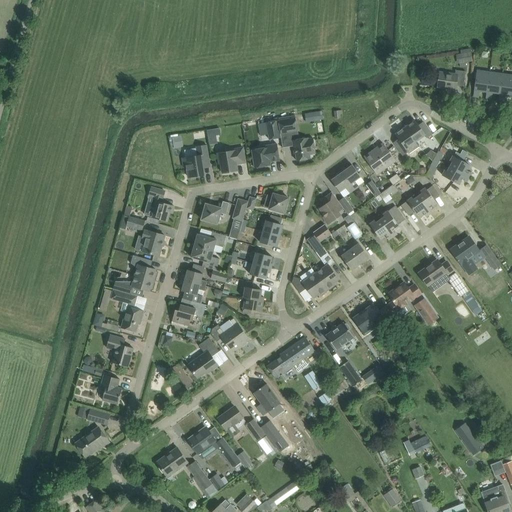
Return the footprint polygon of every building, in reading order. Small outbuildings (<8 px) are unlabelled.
[(472,62),(471,52),(456,54),(458,64),(472,62)] [(463,87),(465,71),(455,70),(455,74),(439,72),(437,87),(456,90),(456,86),(463,87)] [(486,98),(490,72),(477,71),(473,97),(479,97),(480,91),(487,92),(486,98)] [(499,94),(499,100),(502,74),(490,72),(486,98),(492,99),(492,93),(499,94)] [(499,100),(504,101),(505,95),(511,95),(511,75),(502,74),(499,100)] [(322,120),(321,111),(303,114),(304,123),(322,120)] [(297,131),(295,118),(295,117),(278,120),(281,133),(297,131)] [(266,122),(269,139),(281,137),(281,133),(278,120),(266,122)] [(405,127),(415,142),(425,135),(427,138),(432,134),(423,122),(424,124),(420,127),(415,120),(405,127)] [(394,142),(403,155),(408,151),(409,153),(418,146),(415,142),(405,127),(395,134),(399,139),(394,142)] [(206,129),(206,144),(215,143),(215,135),(219,134),(219,128),(206,129)] [(179,136),(172,137),(174,148),(181,147),(179,136)] [(316,154),(314,144),(313,138),(308,139),(308,138),(292,140),(293,148),(295,148),(297,161),(310,159),(310,155),(316,154)] [(383,143),(373,150),(386,168),(396,161),(383,143)] [(280,161),(278,151),(277,144),(260,147),(260,149),(252,150),(255,168),(271,165),(270,162),(280,161)] [(210,167),(210,164),(206,145),(196,147),(198,156),(183,158),(184,168),(187,167),(189,178),(204,175),(203,168),(210,167)] [(431,150),(426,155),(433,161),(435,158),(439,151),(441,148),(434,145),(431,150)] [(246,163),(244,153),(243,148),(226,150),(226,152),(218,153),(219,164),(221,163),(222,173),(237,171),(236,164),(246,163)] [(386,168),(373,150),(364,157),(377,175),(386,168)] [(439,151),(435,158),(439,161),(443,154),(439,151)] [(453,162),(450,167),(469,177),(471,173),(467,170),(470,165),(453,156),(450,161),(453,162)] [(431,165),(435,168),(439,161),(435,158),(433,161),(431,165)] [(352,165),(342,173),(354,190),(359,187),(365,183),(352,165)] [(469,177),(450,167),(448,172),(445,170),(442,175),(459,184),(462,179),(466,182),(469,177)] [(354,190),(342,173),(331,180),(339,191),(346,187),(350,193),(354,190)] [(375,198),(380,195),(381,194),(372,181),(366,185),(375,198)] [(386,190),(389,194),(396,189),(393,185),(386,190)] [(418,196),(430,214),(434,211),(431,207),(436,203),(434,199),(439,195),(432,186),(427,190),(425,188),(421,191),(422,193),(418,196)] [(174,206),(172,206),(160,202),(162,199),(163,199),(165,191),(151,187),(149,195),(155,197),(153,205),(156,206),(153,217),(167,221),(170,212),(172,213),(174,206)] [(380,195),(383,199),(389,194),(386,190),(381,194),(380,195)] [(325,205),(319,209),(325,216),(323,218),(328,224),(341,215),(338,212),(343,208),(339,202),(338,201),(332,192),(322,200),(325,205)] [(271,202),(269,209),(284,213),(288,198),(273,194),(273,196),(267,194),(266,200),(271,202)] [(250,196),(248,202),(246,209),(253,211),(256,198),(250,196)] [(430,214),(418,196),(414,200),(412,197),(407,201),(418,216),(423,212),(427,217),(430,214)] [(353,210),(344,197),(338,201),(339,202),(343,208),(348,214),(353,210)] [(233,219),(243,221),(244,216),(246,209),(248,202),(238,199),(233,219)] [(226,215),(227,213),(229,203),(223,201),(221,208),(206,204),(204,210),(202,211),(201,217),(202,218),(202,219),(218,224),(221,213),(226,215)] [(385,217),(380,220),(393,237),(397,234),(394,230),(399,226),(397,224),(405,219),(395,206),(383,214),(385,217)] [(351,216),(358,226),(364,222),(357,212),(351,216)] [(145,221),(123,215),(120,228),(125,230),(127,226),(142,230),(145,221)] [(270,215),(269,221),(281,224),(283,219),(270,215)] [(266,220),(263,231),(280,236),(282,229),(280,228),(281,224),(269,221),(266,220)] [(393,237),(380,220),(376,223),(375,221),(370,224),(381,239),(386,236),(389,240),(393,237)] [(350,226),(346,228),(355,240),(363,234),(355,222),(350,226)] [(325,224),(313,233),(314,235),(320,242),(332,233),(325,224)] [(165,235),(155,233),(149,231),(149,232),(144,230),(143,237),(147,239),(143,251),(159,256),(165,235)] [(230,232),(229,237),(237,239),(240,231),(235,230),(230,232)] [(263,231),(260,242),(275,247),(276,243),(278,243),(280,236),(263,231)] [(194,246),(214,251),(215,245),(223,247),(226,236),(212,232),(210,238),(197,234),(196,239),(194,239),(192,245),(194,246)] [(307,240),(316,252),(323,247),(314,235),(307,240)] [(479,251),(475,245),(469,237),(461,242),(463,244),(453,251),(452,249),(451,250),(461,264),(479,251)] [(350,250),(360,264),(369,258),(359,243),(350,250)] [(479,248),(494,269),(499,265),(484,244),(479,248)] [(213,270),(216,270),(220,259),(212,257),(214,251),(194,246),(192,245),(191,251),(192,252),(191,257),(204,261),(202,266),(213,270)] [(341,256),(351,270),(360,264),(350,250),(341,256)] [(256,252),(253,263),(271,268),(272,264),(270,263),(272,257),(256,252)] [(137,268),(135,275),(154,281),(156,273),(154,273),(155,269),(139,265),(141,257),(133,255),(131,264),(137,268)] [(453,271),(446,261),(441,265),(437,260),(419,273),(428,286),(446,273),(448,275),(453,271)] [(253,263),(250,274),(266,279),(268,272),(270,273),(271,268),(253,263)] [(334,285),(333,284),(339,279),(328,264),(315,273),(327,290),(334,285)] [(181,279),(206,286),(207,281),(201,280),(203,274),(188,270),(186,275),(182,274),(181,279)] [(228,274),(216,270),(213,270),(211,278),(226,283),(228,274)] [(327,290),(315,273),(303,282),(301,279),(293,277),(292,282),(300,293),(306,288),(313,298),(319,294),(320,295),(327,290)] [(448,279),(460,296),(468,290),(456,273),(448,279)] [(135,275),(133,282),(115,281),(113,289),(130,294),(133,287),(149,291),(150,288),(152,288),(154,281),(135,275)] [(183,299),(191,301),(201,304),(203,296),(197,294),(199,290),(204,291),(206,286),(181,279),(179,284),(183,285),(182,291),(185,292),(183,299)] [(421,294),(414,284),(409,288),(405,283),(399,287),(389,294),(394,301),(390,304),(396,312),(410,302),(421,294)] [(243,298),(245,298),(263,301),(264,297),(260,297),(262,290),(252,288),(252,285),(246,284),(243,298)] [(110,298),(135,305),(137,297),(113,290),(110,298)] [(465,297),(475,311),(480,308),(470,293),(465,297)] [(245,298),(243,312),(249,313),(250,310),(262,312),(263,301),(245,298)] [(425,298),(414,306),(428,326),(439,318),(425,298)] [(191,301),(189,307),(180,305),(179,310),(175,309),(172,321),(189,326),(190,320),(193,321),(195,315),(202,317),(206,305),(201,304),(191,301)] [(223,315),(226,307),(219,305),(216,312),(223,315)] [(354,318),(364,332),(382,319),(386,324),(392,319),(384,308),(378,312),(373,305),(365,311),(365,312),(356,319),(355,318),(354,318)] [(144,311),(134,308),(127,306),(121,328),(136,332),(140,318),(142,318),(144,311)] [(234,326),(229,329),(241,347),(247,343),(246,342),(249,339),(237,323),(234,318),(230,321),(234,326)] [(344,322),(326,335),(337,350),(354,337),(349,330),(350,329),(350,328),(347,324),(346,323),(345,324),(344,322)] [(241,347),(229,329),(224,333),(218,325),(212,329),(211,333),(217,341),(222,338),(232,352),(235,350),(236,351),(241,347)] [(481,357),(498,343),(487,330),(470,343),(481,357)] [(390,337),(396,345),(401,341),(395,333),(390,337)] [(107,348),(115,350),(112,362),(128,367),(132,353),(130,352),(132,348),(123,345),(125,339),(110,335),(107,348)] [(219,351),(209,337),(199,345),(205,352),(188,364),(198,378),(210,369),(211,371),(218,365),(212,357),(219,351)] [(315,352),(311,345),(305,337),(280,355),(281,357),(267,367),(275,378),(294,365),(298,372),(308,366),(304,359),(315,352)] [(353,387),(362,380),(348,361),(339,368),(353,387)] [(312,371),(304,376),(313,389),(322,384),(312,371)] [(102,400),(118,404),(122,389),(117,387),(120,379),(104,375),(101,386),(106,387),(102,400)] [(266,384),(253,394),(260,404),(255,408),(262,417),(280,404),(266,384)] [(327,393),(319,398),(324,405),(332,400),(327,393)] [(81,407),(79,412),(89,415),(90,409),(81,407)] [(235,407),(218,418),(226,430),(227,429),(232,437),(240,431),(238,429),(243,426),(245,421),(235,407)] [(87,419),(107,425),(110,415),(90,409),(89,415),(87,419)] [(265,435),(254,420),(247,425),(257,440),(265,435)] [(270,420),(261,427),(280,452),(289,445),(270,420)] [(465,423),(455,431),(466,447),(472,455),(480,449),(474,441),(477,439),(465,423)] [(109,442),(103,434),(99,427),(76,443),(85,457),(99,447),(100,448),(109,442)] [(195,435),(188,440),(194,448),(198,454),(202,460),(203,459),(216,449),(219,448),(232,466),(233,466),(240,460),(215,427),(209,431),(207,428),(196,436),(195,435)] [(267,458),(277,451),(266,435),(256,442),(267,458)] [(411,444),(409,440),(403,442),(410,455),(430,446),(426,437),(411,444)] [(157,462),(167,477),(188,462),(177,448),(157,462)] [(193,478),(207,498),(217,491),(196,461),(188,467),(195,477),(193,478)] [(500,461),(489,464),(493,476),(503,473),(500,461)] [(511,484),(511,462),(511,461),(503,464),(511,485),(511,484)] [(412,470),(416,479),(424,476),(420,466),(412,470)] [(224,477),(214,484),(218,489),(228,482),(224,477)] [(277,505),(275,502),(302,482),(299,478),(267,501),(270,505),(272,508),(277,505)] [(339,490),(344,497),(353,491),(348,483),(339,490)] [(486,503),(489,511),(505,511),(509,511),(506,502),(509,501),(503,484),(481,492),(486,503)] [(387,491),(385,492),(386,493),(390,500),(392,498),(397,504),(402,501),(393,488),(392,489),(392,487),(387,491)] [(240,507),(245,511),(248,511),(256,503),(250,497),(240,507)] [(89,511),(104,511),(106,511),(97,499),(86,507),(89,511)] [(230,504),(225,500),(212,511),(235,511),(236,511),(230,504)]
